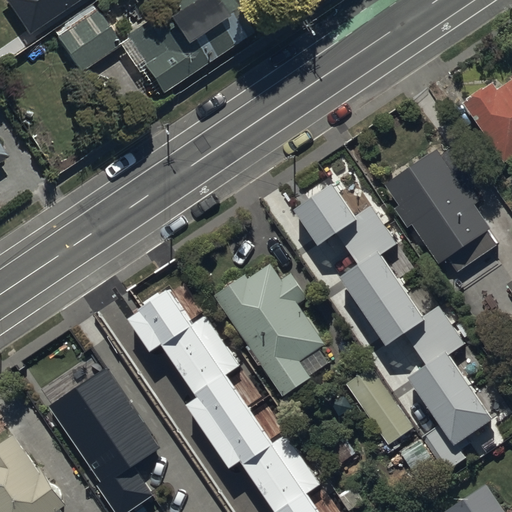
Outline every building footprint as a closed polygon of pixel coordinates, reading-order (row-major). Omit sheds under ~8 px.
[(5,0),(32,39),(89,0),(5,0)] [(94,6),(53,35),(82,75),(119,50),(138,77),(142,75),(160,100),(253,35),(239,15),(242,13),(232,0),(180,0),(119,43),(94,6)] [(495,85),(466,104),(507,166),(511,162),(511,79),(511,83),(500,92),(495,85)] [(0,142),(0,160),(8,155),(0,142)] [(416,227),(442,266),(450,260),(460,275),(501,247),(491,233),(494,231),(478,208),(484,204),(475,190),(479,188),(454,152),(446,158),(443,153),(385,193),(411,230),(416,227)] [(332,183),(292,211),(317,247),(337,234),(357,263),(337,277),(386,347),(407,333),(430,367),(411,380),(454,442),(490,417),(447,356),(467,343),(440,305),(424,316),(382,255),(398,244),(371,206),(355,216),(332,183)] [(249,276),(217,298),(287,401),(316,381),(314,377),(332,364),(323,351),(330,346),(302,306),(311,301),(293,275),(285,281),(274,265),(251,280),(249,276)] [(166,291),(125,319),(149,355),(160,347),(194,398),(185,404),(229,469),(240,461),(274,511),(316,511),(304,493),(318,484),(285,436),(271,445),(224,375),(239,365),(205,315),(189,326),(166,291)] [(372,366),(346,384),(389,445),(415,428),(372,366)] [(107,370),(50,408),(101,483),(96,486),(113,511),(131,511),(155,496),(134,467),(161,449),(107,370)] [(0,511),(63,511),(70,507),(42,468),(40,469),(18,437),(0,449),(0,511)] [(506,511),(488,486),(449,511),(506,511)]
